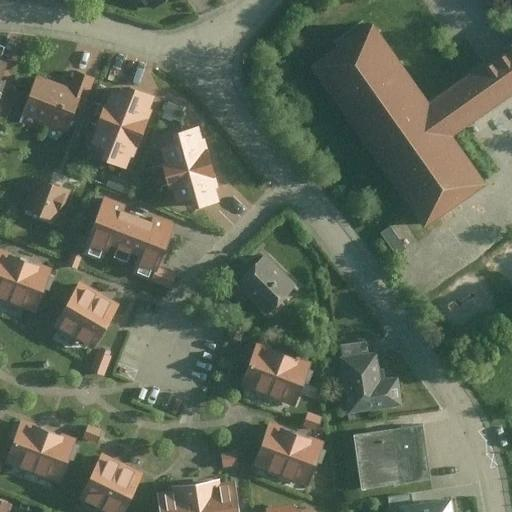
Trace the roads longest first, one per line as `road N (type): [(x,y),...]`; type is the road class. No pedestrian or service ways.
road 1 (residential): [(201,63),(469,412),(495,511)]
road 2 (residential): [(0,8),(132,34),(201,63)]
